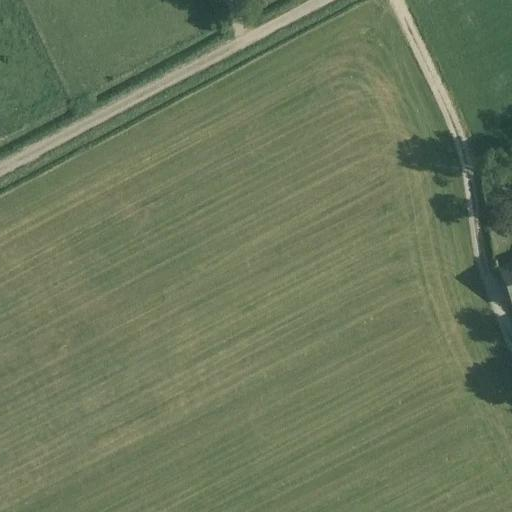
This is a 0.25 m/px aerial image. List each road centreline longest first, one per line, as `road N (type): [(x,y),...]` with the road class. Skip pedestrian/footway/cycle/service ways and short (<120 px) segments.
road 1 (track): [(395,0),(470,171),(479,258),(511,325)]
road 2 (track): [(0,171),(230,49)]
